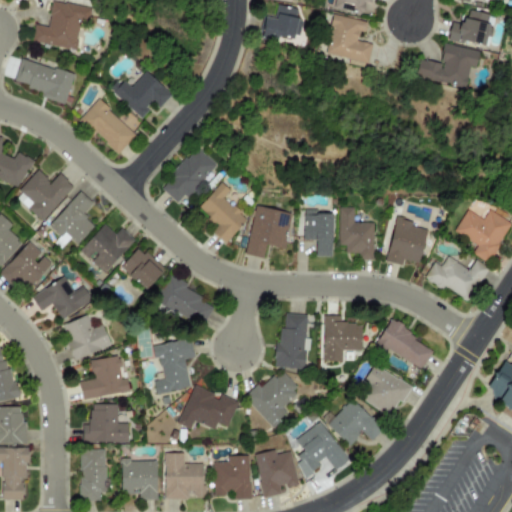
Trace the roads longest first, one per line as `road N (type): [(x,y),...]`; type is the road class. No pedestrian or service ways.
road 1 (residential): [(474,341),(392,292),(228,277),(158,227),(66,141),(0,109)]
road 2 (residential): [(240,0),(226,73),(126,195)]
road 3 (residential): [(330,506),(403,447),(474,341)]
road 4 (residential): [(0,312),(46,359),(52,511)]
